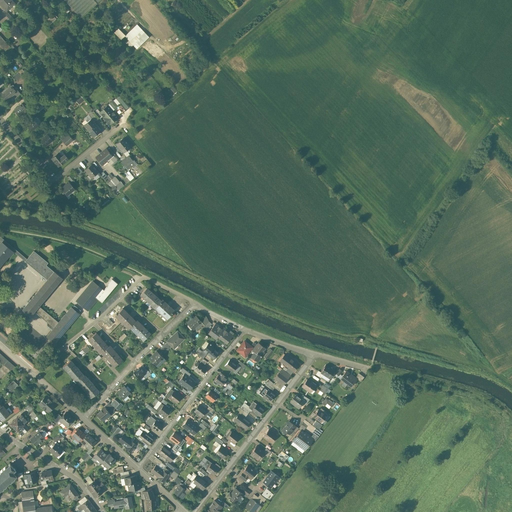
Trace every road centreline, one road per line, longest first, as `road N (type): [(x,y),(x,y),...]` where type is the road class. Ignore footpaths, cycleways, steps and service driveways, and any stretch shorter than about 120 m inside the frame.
road 1 (residential): [(82,418),(195,304),(244,329)]
road 2 (residential): [(314,354),(194,511)]
road 3 (residential): [(137,468),(244,329)]
road 4 (residential): [(118,127),(53,181),(0,118)]
road 5 (residential): [(0,432),(76,479),(102,511)]
